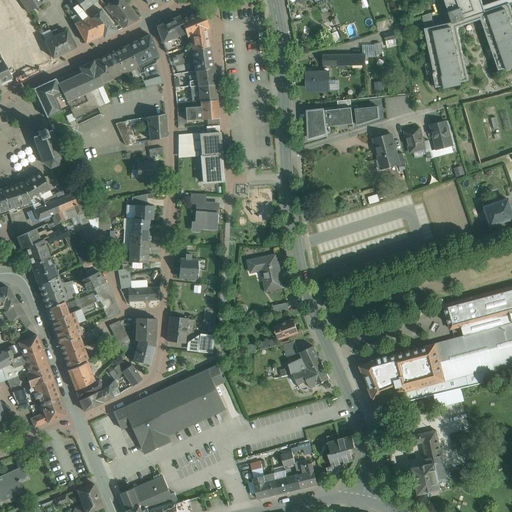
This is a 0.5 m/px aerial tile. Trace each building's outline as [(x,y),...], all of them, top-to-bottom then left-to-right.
[(19,0),(28,13),(45,1),(43,0),(19,0)] [(75,0),(78,4),(83,10),(87,7),(96,0),(75,0)] [(123,0),(115,0),(113,2),(111,0),(109,0),(103,5),(122,28),(138,20),(123,0)] [(444,0),(452,23),(425,29),(434,73),(433,74),(436,88),(444,86),(444,89),(462,85),(461,82),(469,81),(457,28),(481,19),(499,71),(506,68),(507,71),(511,68),(511,10),(510,4),(485,12),(483,6),(481,0),(444,0)] [(511,0),(500,0),(483,6),(485,12),(510,4),(511,3),(511,0)] [(11,1),(1,7),(9,19),(19,13),(11,1)] [(83,10),(78,4),(72,8),(77,14),(71,18),(85,43),(102,36),(83,10)] [(87,7),(83,10),(90,20),(96,15),(94,13),(92,15),(87,7)] [(117,31),(101,11),(96,15),(90,20),(102,36),(104,38),(117,31)] [(181,20),(180,20),(186,33),(187,37),(192,35),(195,49),(210,47),(207,29),(209,28),(202,11),(181,20)] [(19,13),(9,19),(21,38),(24,35),(30,31),(29,31),(19,14),(20,14),(19,13)] [(180,16),(157,27),(162,43),(166,53),(183,47),(178,36),(186,33),(180,20),(181,20),(180,16)] [(30,31),(24,35),(27,41),(35,36),(31,30),(29,31),(30,31)] [(66,31),(44,41),(52,58),(74,48),(66,31)] [(332,42),(340,39),(337,31),(329,33),(332,42)] [(397,31),(384,35),(386,42),(399,38),(397,31)] [(15,36),(9,33),(7,37),(17,42),(19,45),(21,44),(19,39),(15,36)] [(149,35),(128,45),(137,68),(140,74),(144,72),(143,68),(156,62),(154,57),(157,55),(149,35)] [(50,60),(35,36),(27,41),(21,44),(19,45),(23,51),(33,68),(50,60)] [(19,45),(5,53),(8,58),(23,51),(19,45)] [(128,45),(93,61),(102,83),(123,73),(123,74),(137,68),(128,45)] [(375,45),(363,45),(363,54),(366,54),(366,57),(375,57),(375,45)] [(210,47),(195,49),(198,69),(213,66),(210,47)] [(33,68),(23,51),(8,58),(12,66),(7,68),(12,78),(33,68)] [(359,55),(323,55),(323,66),(359,65),(359,55)] [(0,56),(0,83),(12,78),(7,68),(0,56)] [(70,78),(69,76),(64,79),(65,81),(58,84),(55,79),(33,89),(37,97),(35,97),(38,103),(39,102),(47,118),(69,107),(74,119),(104,105),(97,88),(103,85),(102,83),(93,61),(79,68),(81,73),(70,78)] [(213,66),(198,69),(198,79),(189,81),(190,87),(198,86),(216,84),(213,66)] [(330,71),(306,72),(307,92),(331,91),(330,71)] [(160,77),(143,82),(145,87),(163,84),(160,77)] [(216,84),(198,86),(200,101),(217,100),(216,84)] [(217,100),(200,101),(201,110),(202,120),(207,119),(218,118),(219,118),(217,100)] [(350,100),(337,101),(338,109),(351,107),(351,106),(350,100)] [(357,120),(358,126),(380,118),(379,107),(357,109),(356,105),(351,106),(351,107),(353,120),(357,120)] [(351,107),(338,109),(325,111),(325,109),(307,110),(309,139),(327,134),(326,124),(353,121),(353,120),(351,107)] [(201,110),(186,111),(186,121),(202,120),(201,110)] [(165,114),(146,117),(150,140),(166,137),(165,114)] [(218,118),(207,119),(208,126),(219,126),(218,118)] [(140,119),(128,121),(132,133),(142,131),(140,119)] [(132,133),(128,121),(120,122),(118,123),(115,124),(125,145),(136,143),(132,133)] [(445,121),(431,125),(437,149),(452,146),(445,121)] [(208,126),(206,127),(207,134),(220,133),(219,126),(208,126)] [(33,136),(42,161),(50,168),(58,165),(60,161),(60,155),(59,149),(52,130),(46,132),(45,128),(37,131),(38,135),(33,136)] [(420,128),(405,132),(410,152),(425,148),(420,128)] [(207,134),(200,134),(201,155),(221,154),(220,133),(207,134)] [(200,134),(180,136),(182,157),(201,156),(200,155),(201,155),(200,134)] [(392,135),(374,140),(379,159),(382,159),(384,166),(398,163),(399,163),(397,155),(392,135)] [(60,155),(60,161),(70,158),(66,147),(59,149),(60,155)] [(162,147),(149,150),(150,157),(163,155),(162,147)] [(403,153),(397,155),(399,163),(398,163),(399,167),(406,166),(403,153)] [(201,155),(200,155),(201,156),(203,156),(204,170),(202,170),(203,182),(215,181),(215,179),(223,179),(223,181),(224,180),(221,154),(201,155)] [(157,163),(137,163),(137,178),(147,179),(147,181),(156,181),(157,163)] [(40,171),(21,182),(28,199),(34,210),(33,210),(37,220),(53,214),(52,210),(49,203),(48,201),(44,203),(42,199),(41,199),(39,195),(50,189),(40,171)] [(9,213),(31,206),(28,199),(21,182),(2,188),(9,213)] [(249,187),(240,187),(240,196),(249,196),(249,187)] [(0,214),(4,213),(9,213),(2,188),(0,189),(0,214)] [(49,203),(52,210),(53,214),(61,211),(73,206),(81,203),(77,192),(49,203)] [(205,195),(191,195),(191,203),(197,204),(196,223),(200,228),(217,229),(219,204),(204,203),(205,195)] [(511,210),(508,200),(485,207),(491,226),(511,218),(511,210)] [(81,203),(73,206),(74,209),(66,212),(68,219),(77,215),(84,212),(81,203)] [(153,206),(134,205),(134,219),(150,220),(152,220),(153,206)] [(61,211),(53,214),(54,216),(52,217),(55,225),(58,224),(65,220),(61,211)] [(84,212),(77,215),(81,225),(89,222),(86,217),(84,212)] [(98,217),(86,217),(89,222),(91,228),(98,228),(98,217)] [(134,219),(131,219),(130,230),(149,231),(150,220),(134,219)] [(318,231),(324,230),(322,222),(316,224),(318,231)] [(65,228),(52,234),(52,232),(51,231),(48,233),(47,234),(46,235),(44,231),(37,234),(35,229),(16,238),(21,249),(24,248),(43,240),(48,237),(51,244),(64,237),(69,235),(65,228)] [(149,231),(130,230),(130,240),(149,241),(149,231)] [(69,235),(64,237),(69,248),(73,246),(84,241),(79,231),(69,235)] [(43,240),(24,248),(32,266),(50,258),(43,240)] [(149,241),(130,240),(129,251),(148,252),(149,241)] [(92,259),(84,241),(73,246),(82,264),(92,259)] [(129,253),(124,253),(124,262),(129,262),(148,263),(148,252),(129,251),(129,253)] [(192,255),(186,254),(185,259),(180,258),(179,278),(196,279),(197,259),(191,259),(192,255)] [(276,255),(248,261),(251,273),(261,270),(266,292),(284,288),(276,255)] [(50,258),(32,266),(38,285),(57,276),(50,258)] [(92,259),(82,264),(87,274),(97,270),(92,259)] [(98,271),(82,280),(87,290),(94,287),(104,283),(98,271)] [(57,276),(38,285),(47,309),(64,301),(76,296),(70,281),(61,284),(58,275),(57,276)] [(130,275),(119,277),(121,289),(131,287),(132,287),(131,281),(130,275)] [(146,281),(131,281),(132,287),(131,287),(131,289),(128,289),(129,302),(157,300),(156,287),(147,288),(146,281)] [(104,283),(94,287),(101,301),(113,296),(106,282),(104,283)] [(18,304),(7,286),(0,287),(0,305),(5,305),(6,307),(4,308),(13,322),(20,317),(25,314),(18,304)] [(511,286),(444,305),(450,329),(461,326),(509,313),(511,312),(511,286)] [(93,294),(75,301),(75,302),(69,304),(71,309),(72,312),(73,312),(84,307),(94,303),(96,302),(93,294)] [(113,296),(101,301),(105,311),(116,306),(113,296)] [(64,301),(47,309),(51,321),(72,312),(71,309),(67,310),(64,301)] [(84,307),(73,312),(77,322),(81,321),(79,317),(97,310),(94,303),(84,307)] [(287,303),(273,306),(275,313),(289,311),(287,303)] [(116,306),(105,311),(108,318),(119,313),(116,306)] [(72,312),(51,321),(55,332),(77,323),(77,322),(73,312),(72,312)] [(461,326),(463,336),(511,323),(509,313),(461,326)] [(31,323),(25,314),(20,317),(26,326),(31,323)] [(187,319),(170,317),(168,341),(184,343),(187,319)] [(156,319),(137,318),(136,340),(138,340),(138,343),(154,347),(155,341),(156,319)] [(294,319),(274,326),(279,339),(290,335),(298,332),(294,319)] [(131,344),(119,321),(108,326),(123,353),(131,344)] [(77,323),(55,332),(59,344),(79,335),(81,334),(77,323)] [(511,363),(511,323),(463,336),(435,344),(388,356),(388,357),(376,360),(359,366),(373,400),(376,398),(380,408),(485,383),(485,381),(482,371),(511,363)] [(95,328),(86,332),(88,338),(98,334),(95,328)] [(298,332),(290,335),(292,341),(304,337),(302,331),(298,332)] [(186,349),(211,353),(213,338),(188,334),(186,349)] [(37,335),(18,343),(23,355),(41,349),(37,335)] [(79,335),(59,344),(64,356),(80,348),(79,343),(81,342),(79,335)] [(276,339),(259,343),(261,350),(278,345),(276,339)] [(298,353),(295,341),(283,344),(286,357),(298,353)] [(101,343),(93,348),(96,352),(104,346),(101,343)] [(138,343),(133,361),(150,365),(154,347),(138,343)] [(17,357),(13,346),(6,349),(10,360),(17,357)] [(313,346),(300,353),(304,360),(308,369),(321,362),(313,346)] [(80,348),(64,356),(68,367),(87,358),(85,351),(82,352),(80,348)] [(6,349),(0,352),(0,368),(1,368),(6,380),(7,380),(18,376),(25,374),(29,373),(23,355),(17,357),(10,360),(6,349)] [(41,349),(23,355),(29,373),(48,366),(41,349)] [(304,360),(292,366),(293,374),(300,373),(308,369),(304,360)] [(87,362),(68,370),(76,390),(94,381),(87,362)] [(127,369),(121,362),(114,368),(120,375),(123,372),(127,369)] [(308,369),(300,373),(293,374),(296,380),(292,382),(294,387),(297,385),(299,388),(300,390),(302,391),(303,391),(305,391),(329,379),(321,362),(308,369)] [(511,363),(482,371),(485,381),(511,373),(511,363)] [(141,379),(131,365),(127,369),(123,372),(132,386),(141,379)] [(53,380),(48,366),(29,373),(25,374),(30,387),(31,387),(53,380)] [(208,370),(141,400),(141,401),(138,402),(138,401),(113,412),(115,417),(121,429),(131,425),(144,455),(172,442),(168,435),(226,409),(216,387),(225,382),(223,378),(214,382),(208,370)] [(18,376),(7,380),(10,388),(21,384),(18,376)] [(99,379),(76,391),(79,400),(97,392),(103,389),(101,386),(99,379)] [(53,380),(31,387),(32,390),(34,389),(35,393),(34,393),(35,398),(39,397),(40,402),(59,397),(53,380)] [(114,380),(109,385),(103,389),(97,392),(98,395),(107,391),(110,399),(120,393),(114,380)] [(486,393),(484,383),(429,397),(432,406),(486,393)] [(24,389),(12,392),(16,402),(26,398),(24,389)] [(97,392),(79,400),(84,411),(110,399),(107,391),(98,395),(97,392)] [(59,397),(40,402),(44,413),(31,418),(34,427),(47,422),(48,423),(65,415),(59,397)] [(442,462),(436,431),(409,437),(411,445),(422,442),(427,465),(442,462)] [(338,433),(327,437),(328,442),(340,439),(338,433)] [(340,439),(328,442),(331,453),(328,454),(332,466),(332,467),(337,465),(353,461),(349,449),(355,447),(352,436),(340,439)] [(309,442),(298,445),(298,446),(291,448),(292,452),(305,449),(306,454),(312,453),(309,442)] [(292,452),(281,455),(285,469),(295,466),(295,463),(292,452)] [(260,461),(251,463),(253,470),(262,468),(260,461)] [(312,463),(301,466),(300,462),(295,463),(295,466),(298,475),(301,488),(302,488),(317,484),(312,463)] [(427,465),(412,468),(418,495),(440,490),(438,480),(446,478),(442,462),(427,465)] [(337,465),(332,467),(332,466),(325,468),(327,474),(329,474),(337,471),(339,471),(337,465)] [(0,475),(0,503),(0,504),(16,501),(15,495),(22,492),(18,482),(25,479),(21,468),(20,467),(18,468),(0,475)] [(264,476),(262,468),(253,470),(254,478),(264,476)] [(285,471),(275,473),(280,494),(290,491),(287,477),(285,471)] [(337,471),(329,474),(331,481),(339,479),(337,471)] [(275,473),(264,476),(269,496),(280,494),(275,473)] [(298,475),(287,477),(290,491),(301,488),(298,475)] [(163,476),(121,494),(128,509),(126,510),(126,511),(128,510),(140,505),(143,511),(148,508),(150,511),(184,501),(184,500),(178,502),(175,493),(171,494),(163,476)] [(254,478),(253,479),(258,499),(269,496),(264,476),(254,478)] [(93,484),(77,490),(83,506),(76,508),(74,511),(89,511),(103,507),(93,484)] [(66,494),(55,499),(57,505),(68,501),(66,494)] [(150,511),(149,511),(192,511),(190,499),(150,511)]
